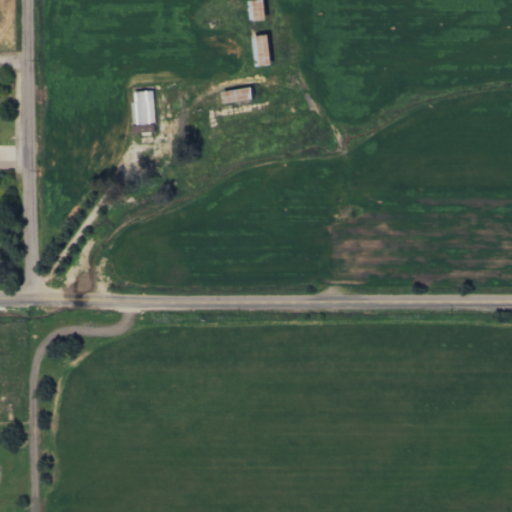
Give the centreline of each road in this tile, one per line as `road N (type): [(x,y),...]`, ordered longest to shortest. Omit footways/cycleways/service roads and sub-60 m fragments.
road 1 (residential): [(511,304),(0,300)]
road 2 (residential): [(34,300),(33,0)]
road 3 (residential): [(18,300),(36,411),(36,511)]
